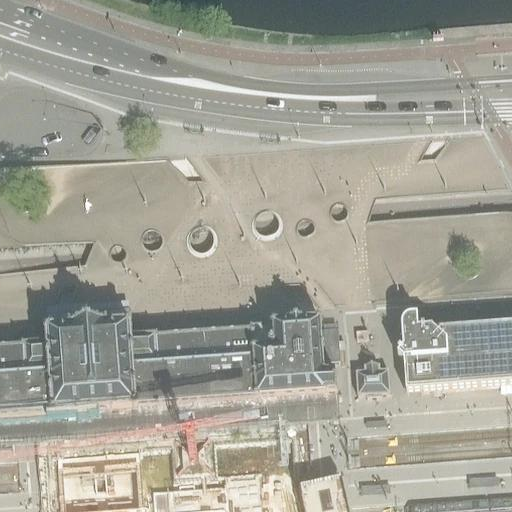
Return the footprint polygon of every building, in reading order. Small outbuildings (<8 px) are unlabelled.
[(511,252),(511,216),(478,215),(477,229),(492,229),(492,240),(499,241),(498,252),(511,252)] [(402,334),(404,373),(406,397),(410,396),(436,395),(441,394),(511,389),(511,321),(420,328),(418,328),(418,323),(417,322),(416,322),(415,322),(413,322),(412,322),(411,323),(410,323),(409,323),(408,324),(407,325),(406,325),(405,326),(405,327),(404,328),(403,329),(403,330),(402,331),(402,332),(402,333),(402,334)] [(194,358),(159,360),(158,341),(157,342),(157,340),(155,340),(153,340),(136,342),(133,342),(133,341),(132,342),(131,334),(132,334),(132,331),(131,331),(131,330),(128,330),(128,331),(108,332),(108,331),(105,331),(105,332),(102,332),(102,334),(95,334),(95,333),(94,333),(94,332),(93,332),(93,334),(89,334),(85,335),(85,333),(84,333),(84,335),(76,335),(76,334),(73,334),(73,333),(70,333),(70,335),(51,336),(48,336),(47,336),(47,337),(47,340),(48,348),(46,348),(44,348),(37,349),(35,349),(27,349),(27,350),(25,350),(25,349),(23,349),(23,351),(22,352),(22,353),(23,354),(23,353),(24,358),(25,367),(24,367),(25,372),(23,372),(22,372),(22,373),(19,373),(11,374),(7,374),(7,373),(6,373),(4,373),(4,374),(3,374),(0,374),(0,375),(0,374),(0,423),(1,424),(1,423),(8,423),(14,423),(14,422),(21,422),(24,422),(27,422),(28,422),(29,422),(29,421),(36,420),(36,421),(43,421),(42,420),(49,419),(49,420),(53,420),(53,421),(54,421),(57,421),(57,420),(58,420),(59,420),(59,419),(66,419),(66,420),(67,420),(67,419),(74,418),(74,419),(76,419),(76,420),(79,420),(79,419),(88,418),(88,417),(90,417),(92,417),(92,418),(92,417),(93,417),(93,418),(98,417),(102,416),(102,417),(111,417),(114,417),(114,416),(116,416),(116,415),(123,415),(123,416),(125,416),(125,415),(131,414),(131,415),(132,415),(134,415),(134,416),(137,415),(137,414),(138,414),(140,414),(140,413),(147,413),(152,413),(152,412),(159,412),(161,412),(161,413),(163,412),(165,412),(165,411),(172,411),(177,411),(177,410),(184,410),(184,411),(189,410),(196,409),(196,410),(198,409),(198,410),(200,410),(200,409),(202,409),(204,409),(215,408),(215,409),(217,408),(221,408),(223,408),(223,407),(234,406),(234,407),(236,407),(240,407),(242,407),(242,406),(253,405),(253,406),(254,406),(258,405),(261,405),(266,404),(266,405),(270,405),(270,404),(275,404),(278,404),(281,404),(285,403),(285,402),(292,402),(292,403),(299,402),(298,401),(305,401),(305,402),(312,401),(312,400),(319,400),(319,401),(323,401),(326,401),(325,400),(326,400),(337,399),(337,398),(336,393),(337,393),(336,384),(335,380),(336,380),(336,379),(335,379),(335,378),(334,378),(334,373),(334,371),(324,372),(323,354),(323,352),(322,348),(321,342),(322,342),(322,340),(322,339),(321,339),(321,334),(321,329),(322,329),(321,327),(321,326),(320,327),(320,326),(318,326),(318,327),(315,327),(304,328),(304,327),(290,328),(290,329),(289,329),(285,329),(276,330),(276,329),(273,329),(273,330),(272,330),(272,331),(271,332),(268,332),(256,333),(253,333),(252,333),(252,335),(251,335),(252,354),(194,358)] [(251,335),(158,341),(159,360),(194,358),(252,354),(251,335)] [(323,336),(326,370),(338,369),(335,336),(323,336)] [(22,353),(0,354),(0,374),(0,375),(0,374),(3,374),(4,374),(4,373),(6,373),(7,373),(7,374),(11,374),(19,373),(22,373),(22,372),(23,372),(25,372),(24,367),(25,367),(24,358),(23,353),(23,354),(22,353)] [(364,376),(358,376),(356,376),(356,377),(356,378),(355,378),(356,379),(359,379),(360,398),(357,398),(357,400),(358,400),(358,401),(361,400),(360,400),(361,400),(361,399),(365,399),(365,400),(366,400),(366,402),(368,402),(371,402),(376,402),(377,402),(377,401),(379,401),(379,402),(381,401),(381,399),(382,399),(382,398),(386,398),(387,398),(387,399),(389,399),(389,398),(390,398),(389,398),(390,398),(390,396),(389,396),(388,376),(388,374),(387,374),(386,374),(379,375),(379,369),(377,369),(366,370),(364,370),(364,376)] [(260,472),(262,511),(139,511),(136,456),(62,461),(66,511),(295,511),(292,470),(260,472)] [(407,475),(389,477),(391,499),(445,495),(443,473),(419,475),(419,476),(407,477),(407,475)] [(359,479),(335,481),(337,503),(391,499),(389,477),(371,478),(371,479),(359,480),(359,479)] [(252,487),(222,489),(223,511),(277,507),(276,485),(263,486),(263,487),(252,488),(252,487)] [(180,492),(167,493),(168,511),(208,511),(223,511),(222,489),(191,491),(191,492),(180,493),(180,492)] [(10,504),(0,504),(0,511),(34,511),(34,502),(22,503),(22,504),(10,505),(10,504)]
